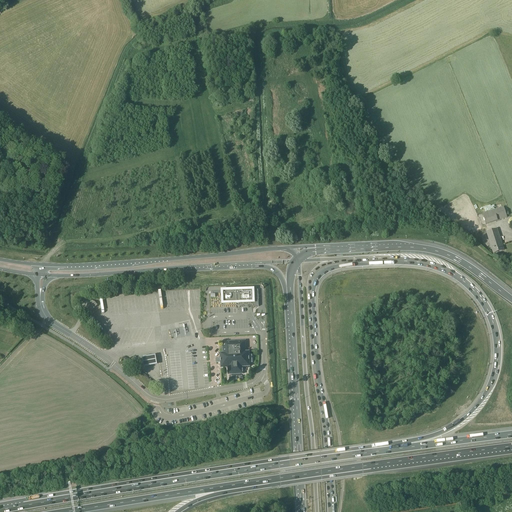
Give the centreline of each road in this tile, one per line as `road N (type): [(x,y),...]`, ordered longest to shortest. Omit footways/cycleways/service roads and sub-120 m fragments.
road 1 (motorway): [(329,265),(418,261),(473,290),(492,321),(497,361),(467,416),(422,438),(23,505)]
road 2 (motorway): [(511,434),(23,505)]
road 3 (residential): [(259,331),(257,379),(154,398),(49,321),(41,274)]
road 4 (motorway): [(64,511),(371,465)]
road 5 (motorway): [(331,511),(311,298),(313,278),(329,265)]
road 6 (secondary): [(317,511),(298,260)]
road 7 (secondary): [(284,247),(43,264)]
road 8 (trunk): [(290,287),(302,511)]
road 9 (secondary): [(41,274),(264,262)]
road 10 (motorway): [(511,298),(469,266),(426,248),(312,251)]
road 11 (motorway): [(177,511),(224,492),(371,465)]
road 12 (track): [(220,208),(132,236),(64,241),(43,264)]
road 13 (track): [(261,42),(271,218)]
road 14 (motorway): [(371,465),(511,447)]
road 15 (track): [(339,511),(336,422),(316,374)]
